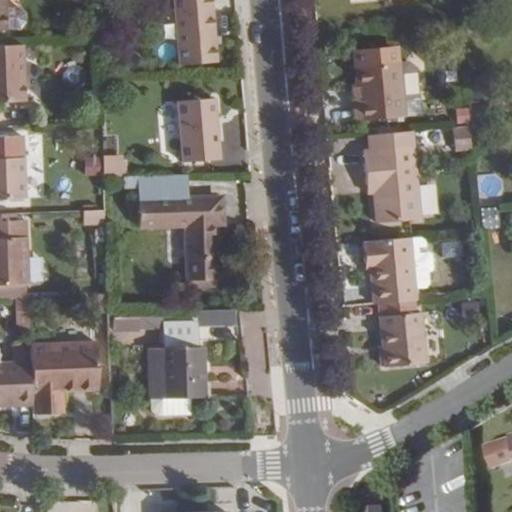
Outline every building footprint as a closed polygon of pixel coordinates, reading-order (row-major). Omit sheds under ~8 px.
[(0,0),(0,29),(3,29),(3,28),(18,27),(24,21),(23,12),(17,6),(2,6),(2,0),(0,0)] [(214,61),(209,0),(172,0),(177,64),(214,61)] [(0,101),(22,100),(20,45),(0,45),(0,101)] [(402,116),(398,61),(353,66),(356,102),(353,103),(354,121),(402,116)] [(176,101),(180,161),(217,158),(212,98),(176,101)] [(467,123),(466,107),(454,108),(455,124),(467,123)] [(444,127),(424,131),(427,146),(447,143),(444,127)] [(469,148),(467,127),(451,129),(452,150),(469,148)] [(373,222),(419,219),(411,130),(366,134),(366,149),(361,150),(364,185),(370,185),(371,193),(373,222)] [(0,198),(23,198),(22,156),(0,156),(0,198)] [(100,161),(100,177),(125,176),(124,160),(121,160),(100,161)] [(184,280),(215,278),(213,224),(220,223),(220,197),(186,198),(185,174),(135,176),(136,227),(183,225),(184,280)] [(499,206),(482,208),(484,228),(502,226),(499,206)] [(0,284),(24,284),(26,284),(23,219),(14,219),(0,219),(0,284)] [(368,267),(372,303),(413,300),(412,289),(424,287),(428,284),(427,271),(429,271),(432,269),(430,254),(427,251),(425,251),(424,240),(419,236),(363,242),(364,262),(368,262),(368,267)] [(0,284),(0,297),(15,298),(24,297),(24,284),(0,284)] [(89,295),(90,313),(105,312),(105,295),(89,295)] [(16,311),(26,311),(26,297),(24,297),(15,298),(16,311)] [(473,301),(459,302),(461,317),(476,314),(473,301)] [(424,363),(419,311),(377,315),(382,367),(424,363)] [(146,398),(203,397),(202,346),(196,346),(195,321),(161,322),(160,315),(111,316),(111,330),(160,329),(161,347),(145,347),(146,398)] [(30,405),(31,414),(54,413),(53,392),(61,392),(96,390),(94,342),(28,344),(29,360),(30,405)] [(0,361),(0,405),(30,405),(29,360),(28,344),(13,345),(13,361),(0,361)] [(53,392),(54,413),(61,413),(61,392),(53,392)]
